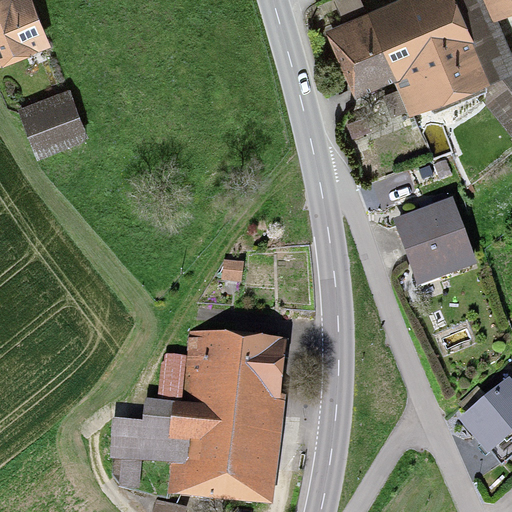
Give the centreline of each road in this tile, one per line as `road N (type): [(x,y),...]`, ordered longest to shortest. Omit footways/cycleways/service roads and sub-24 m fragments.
road 1 (secondary): [(320,182),(340,349),(320,511)]
road 2 (residential): [(320,182),(346,188),(433,423)]
road 3 (secondary): [(273,3),(320,182)]
road 4 (residential): [(358,511),(400,440),(433,423)]
